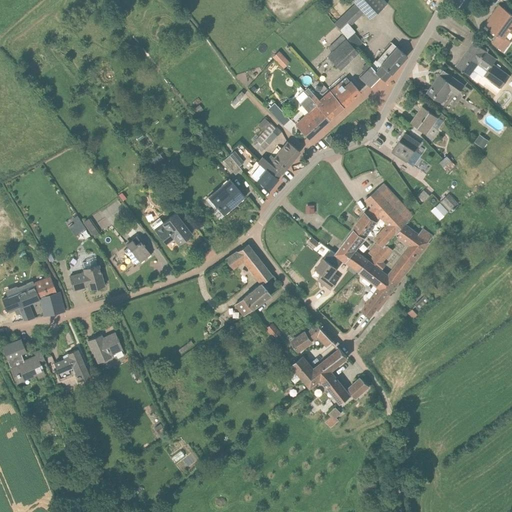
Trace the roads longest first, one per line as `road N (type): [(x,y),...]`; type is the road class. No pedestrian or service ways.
road 1 (residential): [(250,233),(316,158),(372,131),(446,0)]
road 2 (residential): [(0,328),(183,277),(250,233)]
road 3 (residential): [(388,412),(353,353),(250,233)]
